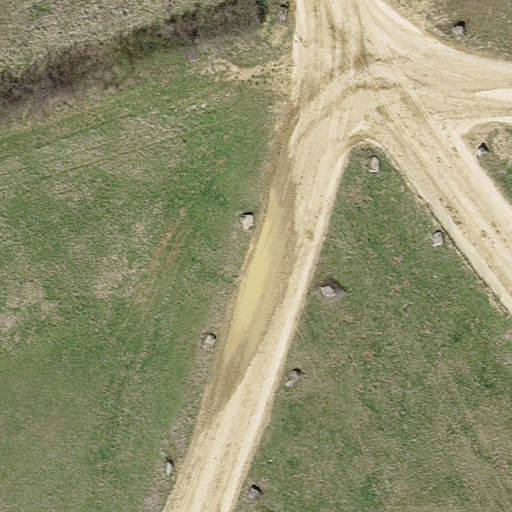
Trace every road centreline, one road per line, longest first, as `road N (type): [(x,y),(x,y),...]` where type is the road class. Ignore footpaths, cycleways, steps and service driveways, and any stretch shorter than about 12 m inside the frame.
road 1 (track): [(195,511),(364,46),(347,0)]
road 2 (track): [(511,94),(462,87),(364,46),(511,244)]
